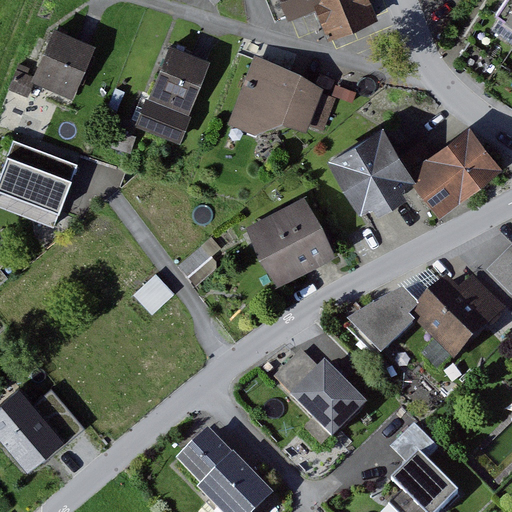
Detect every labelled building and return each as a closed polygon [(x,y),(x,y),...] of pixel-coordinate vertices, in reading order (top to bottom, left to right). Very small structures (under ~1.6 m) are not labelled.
[(291,0),(299,16),(324,5),(340,39),(390,17),(382,0),(291,0)] [(511,0),(505,0),(493,19),(511,31),(511,0)] [(104,47),(64,28),(40,78),(79,97),(104,47)] [(224,65),(182,46),(148,120),(189,139),(224,65)] [(315,129),(331,84),(263,55),(237,121),(263,131),(290,119),(315,129)] [(405,202),(399,193),(412,184),(414,183),(409,174),(381,131),(326,166),(360,218),(372,210),(378,220),(405,202)] [(414,183),(412,184),(439,221),(502,172),(469,131),(409,174),(414,183)] [(84,162),(20,137),(0,189),(0,201),(61,225),(84,162)] [(345,248),(313,198),(259,233),(291,283),(345,248)] [(179,261),(194,282),(220,263),(204,242),(179,261)] [(487,270),(511,295),(511,294),(511,244),(511,245),(487,270)] [(159,271),(134,290),(150,311),(175,293),(159,271)] [(459,287),(447,276),(418,303),(409,313),(415,320),(453,358),(506,306),(472,275),(459,287)] [(418,303),(403,287),(345,317),(381,352),(415,320),(409,313),(418,303)] [(275,375),(336,434),(368,402),(324,359),(317,366),(300,350),(275,375)] [(43,401),(29,385),(0,410),(0,427),(36,468),(47,458),(50,462),(91,427),(58,388),(43,401)] [(391,448),(405,462),(416,450),(427,461),(440,449),(415,424),(391,448)] [(262,511),(280,496),(215,431),(181,463),(228,511),(262,511)] [(406,511),(441,511),(460,493),(427,461),(416,450),(405,462),(388,479),(414,505),(406,511)]
